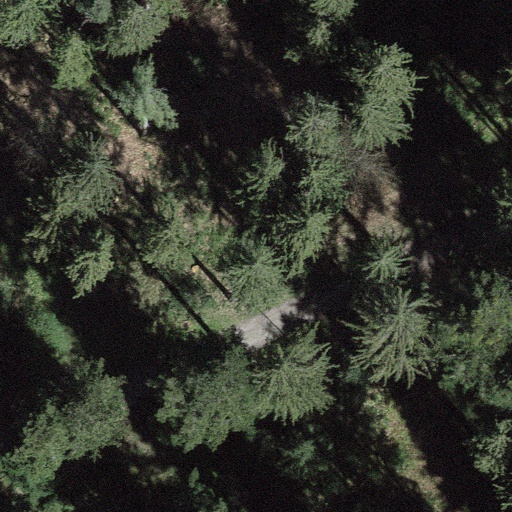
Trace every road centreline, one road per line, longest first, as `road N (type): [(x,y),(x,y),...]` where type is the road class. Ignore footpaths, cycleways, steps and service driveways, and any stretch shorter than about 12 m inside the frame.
road 1 (track): [(0,444),(511,205)]
road 2 (track): [(9,0),(284,311)]
